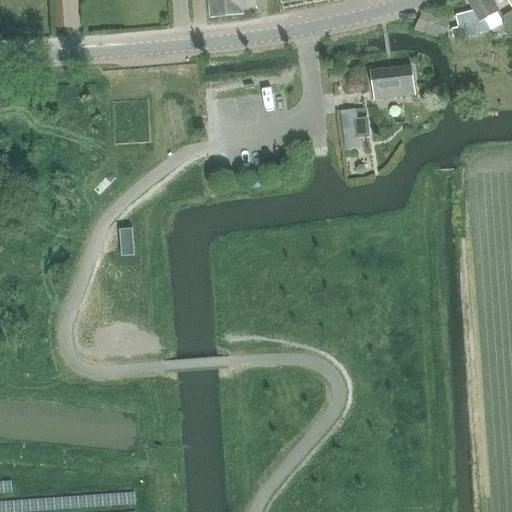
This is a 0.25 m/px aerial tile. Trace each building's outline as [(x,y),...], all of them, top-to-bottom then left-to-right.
[(255,0),(208,0),(211,19),(243,15),(243,10),(256,9),(255,0)] [(484,20),(497,12),(490,0),(466,0),(473,11),(456,16),(459,30),(453,32),(454,38),(461,36),(460,31),(482,26),(486,23),(484,20)] [(511,11),(502,18),(511,34),(511,11)] [(425,33),(444,38),(447,29),(440,27),(443,18),(430,14),(425,33)] [(375,100),(415,95),(411,66),(371,72),(375,100)] [(149,101),(114,103),(115,143),(149,142),(149,101)] [(361,148),(356,110),(341,112),(345,150),(361,148)] [(132,229),(119,230),(121,257),(134,256),(132,229)]
